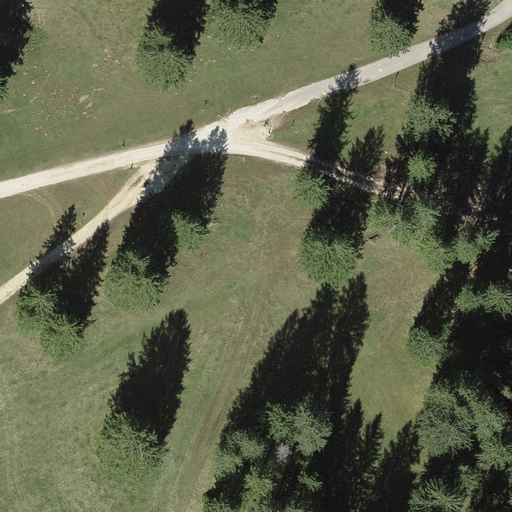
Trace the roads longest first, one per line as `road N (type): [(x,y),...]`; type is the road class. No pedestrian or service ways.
road 1 (track): [(511,7),(214,142)]
road 2 (track): [(214,142),(511,228)]
road 3 (track): [(214,142),(0,283)]
road 4 (track): [(0,191),(214,142)]
